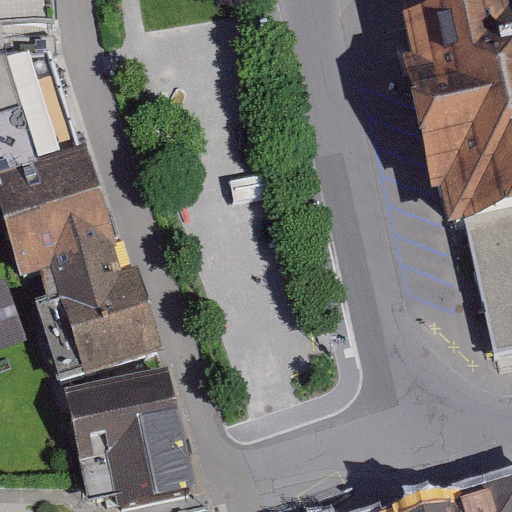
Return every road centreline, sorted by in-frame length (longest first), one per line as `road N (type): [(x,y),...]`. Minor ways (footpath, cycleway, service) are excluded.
road 1 (residential): [(315,0),(405,435)]
road 2 (residential): [(405,435),(233,475),(246,511)]
